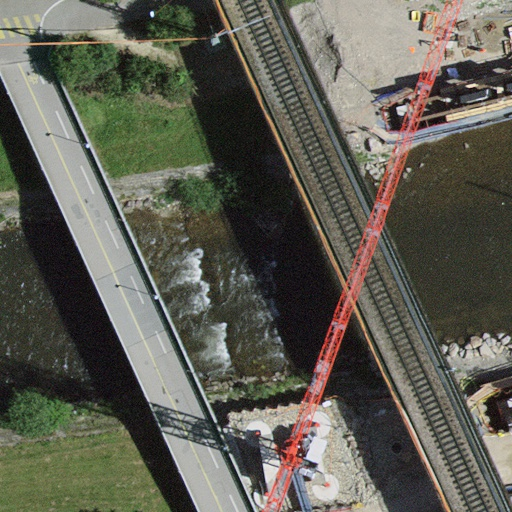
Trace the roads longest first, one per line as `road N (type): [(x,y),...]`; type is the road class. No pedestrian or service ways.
road 1 (track): [(5,0),(80,16),(161,0)]
road 2 (track): [(80,16),(205,63)]
